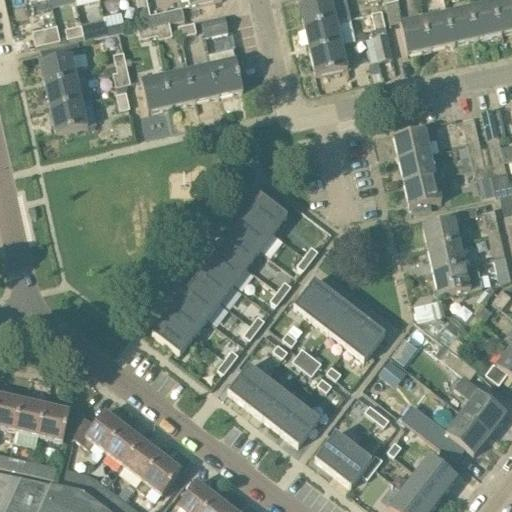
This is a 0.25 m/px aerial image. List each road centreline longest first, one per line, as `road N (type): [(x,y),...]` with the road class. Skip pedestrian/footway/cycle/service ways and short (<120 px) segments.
road 1 (residential): [(289,511),(28,313)]
road 2 (residential): [(289,115),(296,120),(511,73)]
road 3 (residential): [(28,313),(0,180)]
